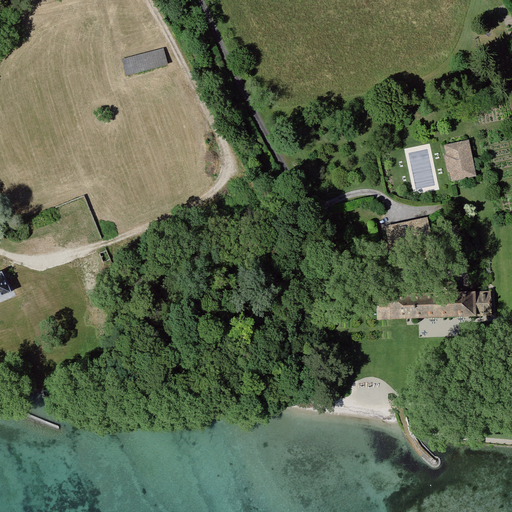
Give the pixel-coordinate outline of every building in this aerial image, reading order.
[(126,74),(168,62),(164,46),(122,58),(126,74)] [(468,142),(443,147),(451,183),(476,178),(468,142)] [(427,220),(385,228),(389,249),(431,241),(427,220)] [(0,298),(11,294),(2,273),(0,273),(0,298)] [(491,293),(377,297),(378,322),(492,318),(491,293)]
